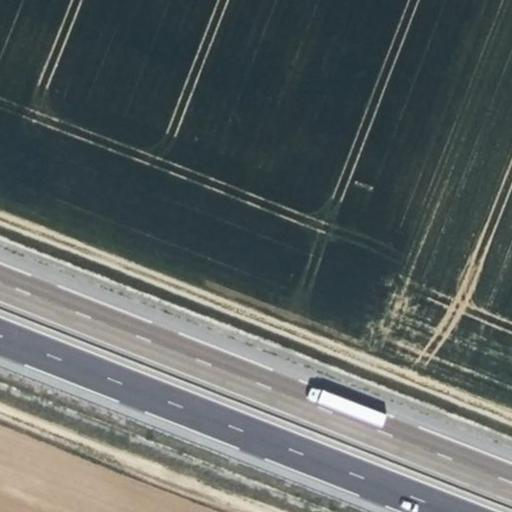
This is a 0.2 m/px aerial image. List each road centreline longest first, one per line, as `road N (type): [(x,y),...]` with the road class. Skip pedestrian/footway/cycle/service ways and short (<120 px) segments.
road 1 (primary): [(511,480),(0,281)]
road 2 (track): [(0,212),(511,411)]
road 3 (primary): [(0,336),(448,511)]
road 4 (track): [(261,511),(0,409)]
